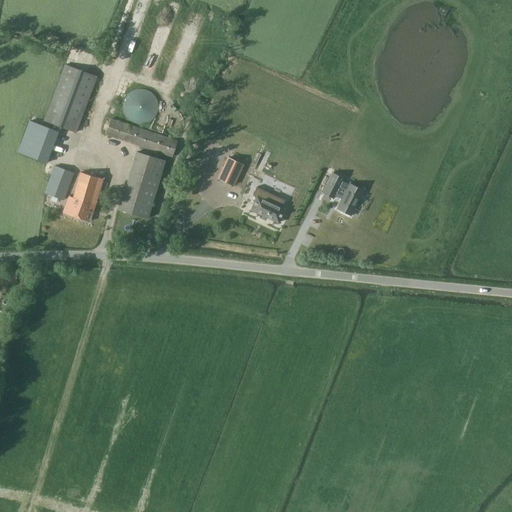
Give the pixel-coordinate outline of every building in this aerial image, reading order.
[(64,65),(43,121),(76,133),(97,77),(64,65)] [(173,157),(178,141),(110,119),(105,135),(173,157)] [(58,132),(29,121),(18,153),(47,164),(58,132)] [(166,161),(136,152),(118,210),(148,219),(166,161)] [(227,158),(218,178),(233,185),(243,165),(227,158)] [(54,165),(44,194),(64,201),(74,173),(54,165)] [(63,213),(90,222),(103,179),(80,172),(72,198),(68,196),(63,213)] [(350,186),(343,182),(344,180),(332,174),(322,194),(334,200),(335,196),(342,200),(337,210),(351,217),(364,192),(350,185),(350,186)] [(278,223),(285,210),(257,197),(251,210),(278,223)] [(16,271),(0,272),(0,285),(17,284),(16,271)]
